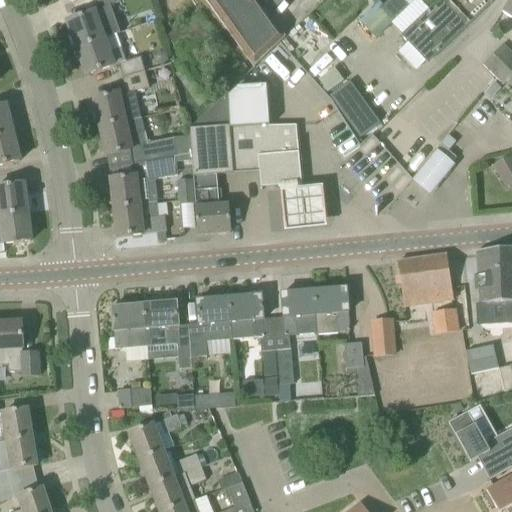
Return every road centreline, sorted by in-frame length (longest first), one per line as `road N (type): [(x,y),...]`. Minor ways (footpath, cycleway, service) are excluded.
road 1 (residential): [(74,276),(511,233)]
road 2 (residential): [(74,276),(70,226),(0,10)]
road 3 (residential): [(112,511),(74,276)]
